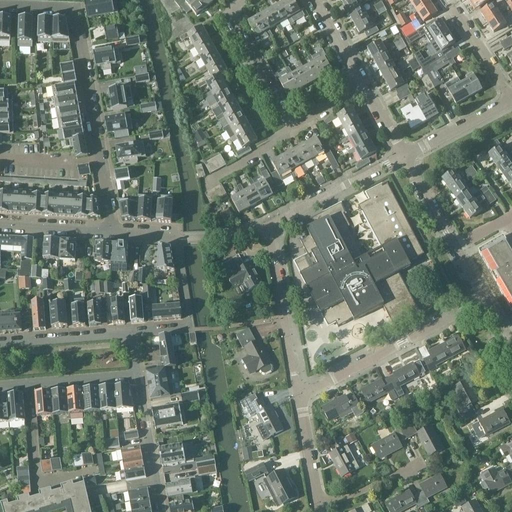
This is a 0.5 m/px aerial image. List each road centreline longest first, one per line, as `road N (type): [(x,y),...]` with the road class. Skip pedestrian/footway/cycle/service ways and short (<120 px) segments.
road 1 (residential): [(114,233),(73,9)]
road 2 (residential): [(363,85),(289,123),(230,11),(244,0)]
road 3 (residential): [(484,299),(299,397)]
road 4 (residential): [(299,397),(269,226)]
road 5 (residential): [(269,226),(404,155)]
road 6 (residential): [(162,511),(137,373)]
road 7 (residential): [(0,385),(137,373)]
road 8 (residential): [(0,343),(130,332)]
road 9 (residential): [(404,155),(511,100)]
